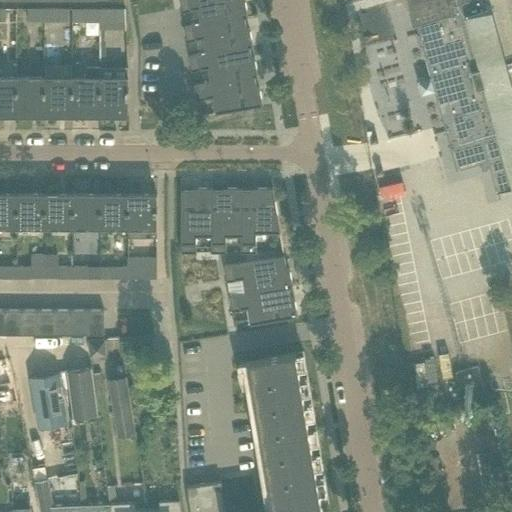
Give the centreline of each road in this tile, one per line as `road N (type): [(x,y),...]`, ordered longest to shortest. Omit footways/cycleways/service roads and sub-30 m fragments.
road 1 (residential): [(371,511),(314,158)]
road 2 (residential): [(314,158),(0,156)]
road 3 (residential): [(314,158),(288,0)]
